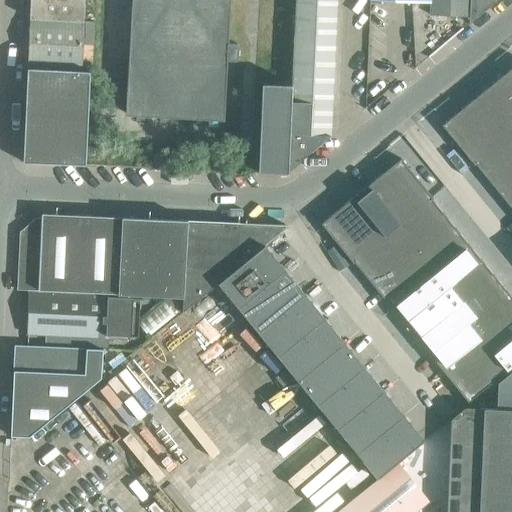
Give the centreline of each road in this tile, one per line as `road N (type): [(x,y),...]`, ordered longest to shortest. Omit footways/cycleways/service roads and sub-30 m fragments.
road 1 (unclassified): [(1,186),(286,200),(511,18)]
road 2 (unknown): [(286,200),(419,392)]
road 3 (unclassified): [(1,186),(9,0)]
